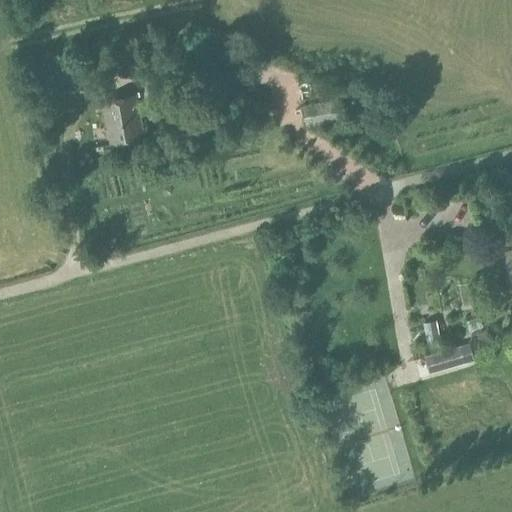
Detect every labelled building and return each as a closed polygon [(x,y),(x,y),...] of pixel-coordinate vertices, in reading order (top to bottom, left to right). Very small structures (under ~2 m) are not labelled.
[(209,57),(233,52),(229,34),(205,39),(209,57)] [(72,70),(47,75),(50,91),(75,87),(72,70)] [(144,139),(135,94),(102,101),(110,145),(144,139)] [(340,97),(302,105),(306,126),(345,118),(345,117),(345,118),(340,97)] [(378,278),(369,280),(372,297),(382,295),(378,278)] [(430,372),(467,362),(462,345),(425,355),(430,372)]
